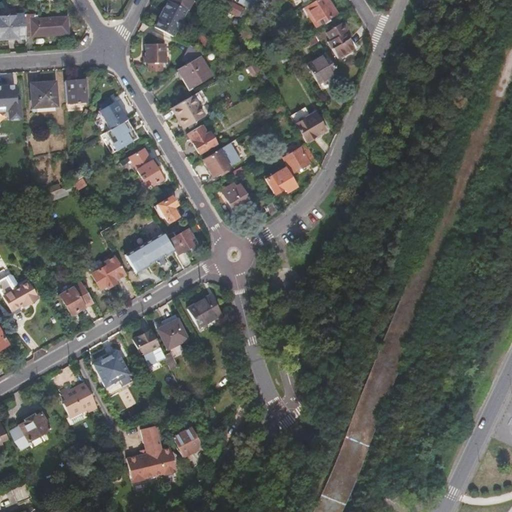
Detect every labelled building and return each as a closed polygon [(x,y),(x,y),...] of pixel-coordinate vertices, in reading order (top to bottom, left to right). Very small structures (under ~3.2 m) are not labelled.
[(176,29),(185,9),(167,0),(157,19),(176,29)] [(167,0),(185,9),(187,10),(192,0),(167,0)] [(241,8),(226,0),(225,0),(222,7),(237,15),(241,8)] [(336,13),(327,0),(316,0),(303,8),(315,27),(336,13)] [(23,15),(24,36),(67,33),(66,17),(34,19),(33,14),(23,15)] [(0,37),(24,36),(23,15),(0,16),(0,37)] [(341,23),(339,21),(314,35),(317,39),(327,33),(330,39),(327,41),(338,59),(356,48),(346,31),(348,28),(344,23),(341,23)] [(199,35),(197,41),(202,45),(206,38),(199,35)] [(317,39),(314,35),(302,44),(304,48),(317,39)] [(165,44),(144,44),(144,63),(148,63),(161,62),(165,62),(165,57),(165,44)] [(199,56),(204,53),(190,46),(182,60),(187,63),(199,56)] [(317,84),(336,72),(325,52),(306,64),(317,84)] [(282,63),(290,57),(287,53),(279,58),(282,63)] [(210,75),(199,56),(187,63),(176,70),(181,78),(184,76),(190,88),(210,75)] [(161,62),(148,63),(149,71),(161,71),(161,62)] [(253,64),(247,68),(252,76),(258,71),(253,64)] [(64,81),(65,103),(85,102),(83,80),(64,81)] [(31,108),(56,107),(54,85),(46,85),(45,82),(38,82),(38,85),(30,86),(31,108)] [(13,85),(0,86),(0,120),(19,119),(17,95),(14,95),(13,85)] [(203,115),(191,96),(171,108),(182,128),(203,115)] [(97,112),(108,130),(125,120),(114,101),(110,104),(107,100),(98,105),(101,109),(97,112)] [(279,102),(273,106),(276,113),(283,109),(279,102)] [(300,135),(304,142),(325,130),(314,112),(293,124),(300,135)] [(108,130),(102,134),(113,152),(137,138),(126,119),(125,120),(108,130)] [(204,135),(199,126),(186,134),(198,154),(215,143),(208,132),(204,135)] [(218,150),(228,167),(238,161),(228,144),(218,150)] [(283,164),(289,173),(308,162),(305,158),(311,154),(305,144),(294,150),(290,145),(277,153),(279,158),(281,157),(284,163),(283,164)] [(161,180),(143,150),(128,158),(142,181),(146,178),(150,186),(161,180)] [(218,150),(201,160),(211,177),(213,176),(224,169),(228,167),(218,150)] [(311,168),(317,164),(311,154),(305,158),(308,162),(311,168)] [(224,169),(213,176),(215,178),(226,172),(224,169)] [(273,194),(282,189),(285,187),(288,191),(292,188),(281,169),(264,179),(273,194)] [(80,173),(71,178),(71,180),(71,184),(81,178),(83,177),(80,173)] [(81,178),(71,184),(75,191),(85,185),(81,178)] [(219,190),(222,195),(234,186),(232,182),(219,190)] [(71,184),(65,187),(63,188),(65,195),(75,191),(71,184)] [(253,208),(238,184),(234,186),(222,195),(233,211),(241,206),(246,212),(253,208)] [(63,188),(44,194),(47,204),(65,195),(63,188)] [(167,222),(177,216),(172,207),(176,205),(171,196),(156,204),(167,222)] [(154,218),(146,205),(141,208),(148,221),(154,218)] [(173,237),(171,233),(164,237),(172,250),(175,255),(191,246),(188,239),(190,237),(186,229),(173,237)] [(172,250),(164,237),(159,240),(157,237),(146,243),(145,241),(135,247),(146,265),(172,250)] [(125,275),(114,257),(105,262),(103,265),(104,266),(90,274),(100,289),(105,286),(106,289),(114,284),(113,282),(125,275)] [(7,275),(4,277),(12,290),(18,286),(11,276),(7,275)] [(12,290),(4,277),(0,279),(0,294),(9,311),(21,304),(22,307),(37,298),(26,281),(18,286),(12,290)] [(91,303),(80,282),(71,288),(58,295),(70,316),(91,303)] [(197,327),(220,314),(209,295),(186,308),(197,327)] [(176,319),(156,330),(166,350),(186,339),(176,319)] [(163,356),(150,330),(132,339),(137,349),(139,347),(148,365),(163,357),(163,356)] [(103,387),(127,374),(116,352),(91,365),(103,387)] [(163,357),(170,370),(176,366),(169,353),(163,356),(163,357)] [(96,408),(84,385),(71,392),(70,391),(61,396),(65,402),(55,407),(61,419),(79,410),(81,413),(86,410),(88,413),(96,408)] [(61,396),(70,391),(68,387),(59,392),(61,396)] [(83,418),(81,413),(79,410),(61,419),(66,428),(83,418)] [(18,447),(48,429),(40,413),(33,417),(33,416),(24,421),(25,422),(18,427),(19,429),(11,434),(18,447)] [(170,435),(181,457),(199,448),(189,426),(170,435)] [(157,477),(175,469),(170,450),(161,452),(156,428),(141,431),(146,451),(147,456),(141,457),(133,459),(144,480),(157,477)] [(110,452),(113,458),(121,455),(117,447),(110,452)] [(144,481),(144,480),(133,459),(126,461),(132,485),(144,482),(144,481)] [(24,483),(11,489),(16,503),(30,497),(24,483)]
